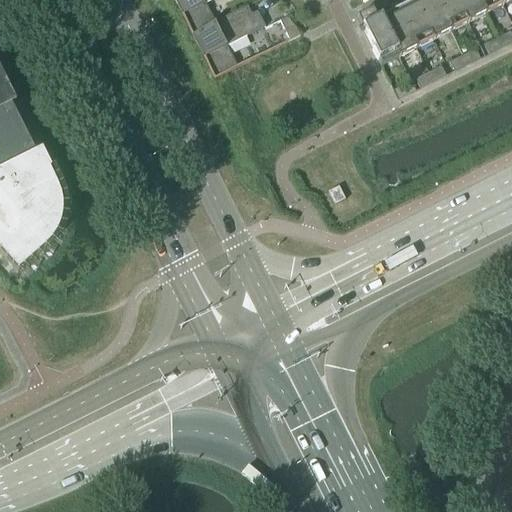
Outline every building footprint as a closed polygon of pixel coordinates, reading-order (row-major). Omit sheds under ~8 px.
[(171,0),(191,37),(214,25),(204,6),(215,0),(171,0)] [(380,69),(511,2),(511,0),(418,0),(375,22),(370,13),(355,21),(380,69)] [(256,15),(246,18),(242,11),(214,25),(191,37),(213,81),(236,70),(225,48),(263,30),(256,15)] [(288,43),(299,38),(295,30),(290,25),(287,20),(278,23),(288,43)] [(501,51),(511,44),(511,40),(509,34),(496,40),(501,51)] [(488,57),(501,51),(496,40),(483,47),(488,57)] [(466,68),(479,61),(474,51),(461,58),(466,68)] [(453,74),(466,68),(461,58),(448,64),(453,74)] [(432,85),(445,79),(440,68),(427,75),(432,85)] [(419,92),(432,85),(427,75),(414,82),(419,92)] [(0,83),(0,111),(9,107),(14,104),(3,83),(0,83)] [(397,103),(415,94),(410,84),(392,93),(397,103)] [(0,258),(15,276),(43,251),(55,236),(60,218),(58,199),(55,190),(47,174),(48,173),(39,154),(34,156),(9,107),(0,111),(0,258)] [(333,207),(344,202),(337,189),(327,195),(333,207)]
